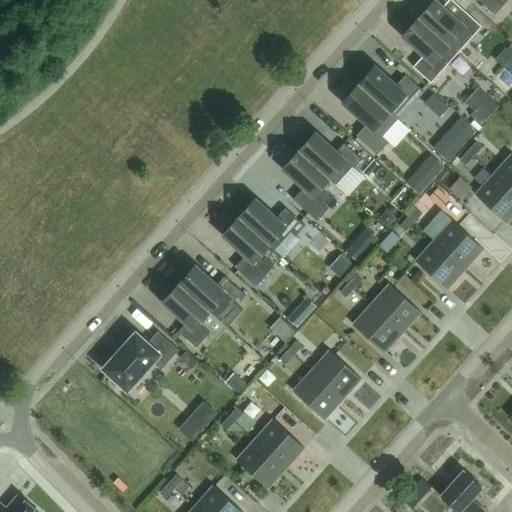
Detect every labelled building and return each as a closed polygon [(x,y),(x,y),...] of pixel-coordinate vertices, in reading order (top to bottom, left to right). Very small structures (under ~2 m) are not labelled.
[(436,0),(419,18),(458,53),(467,42),(482,26),(464,10),(456,19),(443,7),(436,0)] [(479,0),(495,14),(507,0),(479,0)] [(411,22),(403,31),(406,33),(404,36),(424,54),(414,66),(431,82),(449,63),(458,53),(419,18),(414,24),(411,22)] [(511,41),(498,56),(511,69),(511,41)] [(398,120),(424,91),(406,75),(397,85),(376,66),(359,85),(398,120)] [(398,120),(359,85),(354,90),(352,88),(343,97),(346,100),(344,102),(367,123),(357,135),(377,154),(389,141),(383,136),(398,120)] [(482,125),(500,106),(479,87),(465,102),(473,109),(469,113),(482,125)] [(337,185),(362,158),(344,142),(336,152),(315,133),(299,151),(329,177),(337,185)] [(482,147),(476,142),(468,151),(474,156),(482,147)] [(299,151),(283,168),(303,187),(294,197),(317,219),(329,206),(322,200),(328,193),(321,186),(329,177),(299,151)] [(460,159),(466,165),(474,156),(468,151),(460,159)] [(511,153),(494,174),(511,190),(511,153)] [(511,190),(494,174),(475,194),(507,222),(511,216),(511,190)] [(460,197),(469,186),(461,178),(451,189),(460,197)] [(239,217),(269,244),(275,250),(291,232),(295,236),(305,225),(285,207),(276,218),(255,199),(239,217)] [(409,217),(415,222),(423,213),(417,208),(409,217)] [(388,228),(396,219),(388,211),(379,219),(388,228)] [(239,217),(223,235),(245,255),(235,266),(256,285),(274,265),(260,253),(269,244),(239,217)] [(400,226),(407,231),(415,222),(409,217),(400,226)] [(452,220),(434,240),(466,268),(484,248),(452,220)] [(359,262),(379,238),(367,227),(346,251),(359,262)] [(394,246),(387,239),(380,246),(388,253),(394,246)] [(434,240),(416,260),(448,289),(466,268),(434,240)] [(329,268),(340,278),(353,263),(341,253),(329,268)] [(190,273),(180,284),(209,311),(226,293),(234,301),(243,292),(225,276),(217,285),(196,266),(190,273)] [(349,283),(355,288),(363,279),(357,274),(349,283)] [(349,283),(341,292),(347,297),(355,288),(349,283)] [(390,283),(371,303),(403,332),(421,312),(390,283)] [(197,347),(212,331),(201,321),(209,311),(180,284),(164,302),(187,322),(179,331),(197,347)] [(298,328),(318,306),(307,296),(287,318),(298,328)] [(371,303),(353,324),(385,352),(403,332),(371,303)] [(136,332),(104,368),(128,389),(153,361),(162,369),(179,350),(159,331),(148,343),(136,332)] [(289,349),(295,355),(303,346),(297,340),(289,349)] [(281,358),(287,364),(295,355),(289,349),(281,358)] [(330,349),(312,370),(344,398),(362,378),(330,349)] [(198,361),(188,352),(183,358),(192,367),(198,361)] [(312,370),(294,390),(325,418),(344,398),(312,370)] [(238,392),(246,384),(238,376),(230,384),(238,392)] [(136,418),(114,399),(105,409),(84,390),(63,414),(94,443),(107,428),(118,438),(136,418)] [(217,413),(205,402),(197,411),(209,422),(217,413)] [(230,416),(236,421),(244,412),(238,407),(230,416)] [(222,425),(228,430),(236,421),(230,416),(222,425)] [(273,419),(254,439),(286,468),(304,447),(273,419)] [(254,439),(236,459),(268,488),(286,468),(254,439)] [(157,476),(139,460),(115,486),(133,502),(157,476)] [(464,511),(485,511),(486,511),(471,498),(482,486),(464,470),(442,496),(460,511),(461,510),(464,511)] [(169,483),(175,488),(183,479),(177,474),(169,483)] [(161,492),(167,497),(175,488),(169,483),(161,492)] [(243,511),(213,485),(195,505),(202,511),(243,511)] [(0,502),(0,511),(39,511),(19,495),(7,509),(0,502)]
